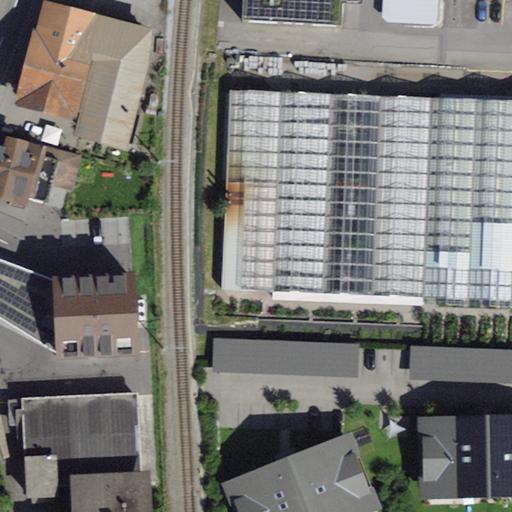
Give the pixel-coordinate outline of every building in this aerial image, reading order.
[(243,0),(242,21),(342,27),(343,0),(243,0)] [(385,0),(385,23),(441,25),(442,0),(385,0)] [(50,6),(40,46),(80,56),(90,59),(91,54),(98,56),(140,66),(145,31),(50,6)] [(80,56),(40,46),(26,99),(67,109),(80,56)] [(99,67),(82,131),(131,144),(138,116),(128,113),(140,66),(98,56),(99,67)] [(511,101),(230,91),(222,290),(424,298),(425,268),(511,271),(511,101)] [(20,154),(0,148),(0,195),(4,197),(6,189),(45,199),(49,185),(71,191),(80,158),(23,143),(20,154)] [(0,318),(56,353),(52,279),(0,258),(0,318)] [(56,353),(56,360),(139,355),(134,272),(52,276),(52,279),(56,353)] [(347,374),(348,346),(217,341),(216,369),(347,374)] [(511,380),(511,352),(421,349),(420,377),(511,380)] [(81,511),(142,511),(141,482),(157,482),(153,395),(24,401),(28,496),(55,495),(55,487),(80,485),(81,511)] [(511,424),(498,425),(498,428),(476,428),(476,426),(428,427),(429,485),(454,484),(454,491),(478,491),(477,484),(500,483),(500,490),(511,490),(511,424)] [(367,499),(346,445),(300,463),(301,465),(281,473),(280,471),(234,489),(243,511),(344,511),(343,508),(367,499)]
